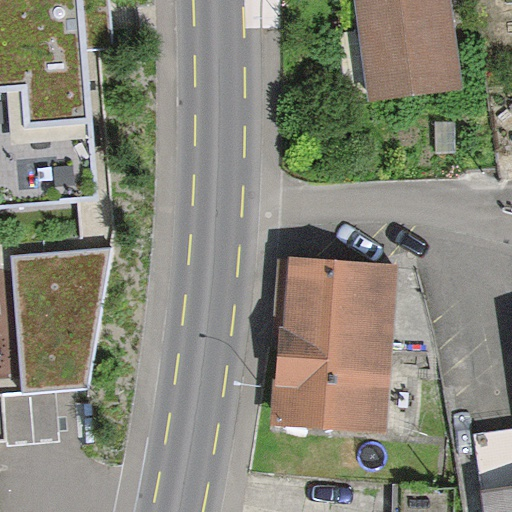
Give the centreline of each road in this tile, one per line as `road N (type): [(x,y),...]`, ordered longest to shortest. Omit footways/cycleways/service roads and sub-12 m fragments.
road 1 (primary): [(214,198),(176,511)]
road 2 (residential): [(214,198),(511,218)]
road 3 (primary): [(213,0),(214,198)]
